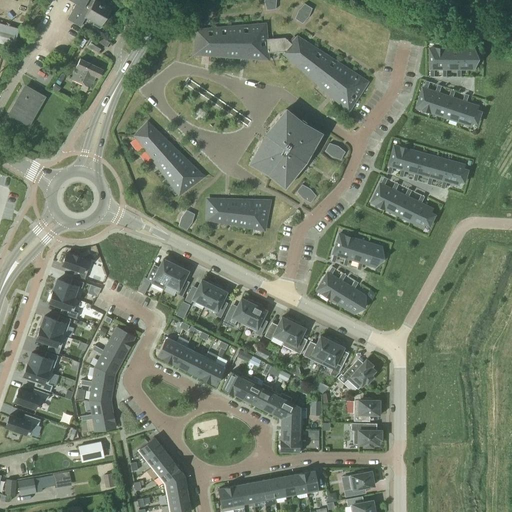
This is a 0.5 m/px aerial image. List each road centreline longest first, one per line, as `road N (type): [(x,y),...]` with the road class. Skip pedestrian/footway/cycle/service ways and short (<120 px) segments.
road 1 (residential): [(361,147),(277,93),(171,72),(159,86),(162,106),(254,183)]
road 2 (residential): [(283,295),(106,209)]
road 3 (residential): [(398,348),(465,226),(511,224)]
road 4 (residential): [(283,295),(298,238),(349,178),(361,147)]
road 5 (residential): [(0,386),(40,269),(36,250)]
road 6 (residential): [(265,464),(399,458)]
road 7 (residential): [(398,348),(283,295)]
road 8 (unclassified): [(0,107),(61,0)]
